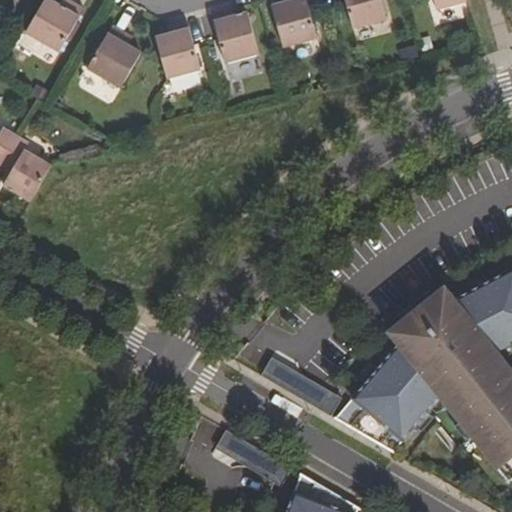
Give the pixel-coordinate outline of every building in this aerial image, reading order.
[(42,0),(24,31),(57,50),(82,8),(67,0),(58,0),(56,3),(50,0),(42,0)] [(305,0),(284,0),(285,2),(271,6),(282,48),(316,39),(305,0)] [(345,0),(353,29),(388,19),(382,0),(345,0)] [(433,0),(436,9),(465,1),(465,0),(433,0)] [(232,9),(212,14),(226,63),(260,54),(248,12),(234,17),(232,9)] [(172,33),(156,38),(168,79),(202,70),(189,21),(170,26),(172,33)] [(119,87),(140,52),(126,44),(131,37),(111,25),(86,67),(119,87)] [(0,163),(17,135),(4,127),(0,132),(0,163)] [(30,201),(51,165),(25,150),(30,142),(17,135),(0,163),(0,164),(12,172),(3,186),(30,201)] [(404,443),(440,398),(511,482),(511,481),(511,368),(496,351),(511,342),(511,269),(453,300),(444,289),(389,336),(397,347),(356,398),(404,443)] [(343,398),(273,358),(262,376),(332,417),(343,398)] [(395,454),(404,443),(356,398),(337,421),(395,454)] [(293,471),(227,431),(216,450),(282,488),(293,471)] [(358,511),(359,509),(303,477),(287,511),(358,511)]
